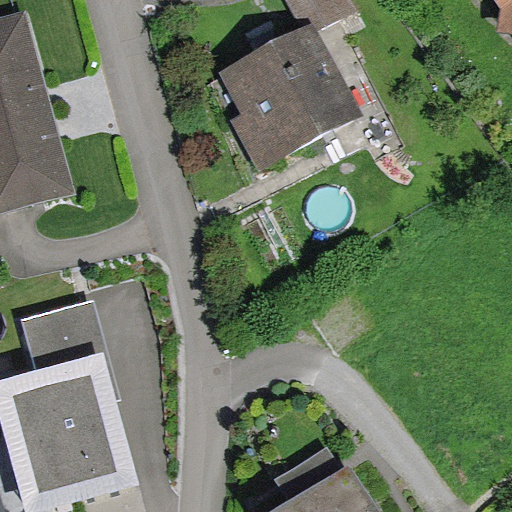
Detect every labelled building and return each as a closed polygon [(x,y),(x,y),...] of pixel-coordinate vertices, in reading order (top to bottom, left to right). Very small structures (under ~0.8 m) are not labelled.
[(327,24),(360,8),(356,0),(294,0),(311,33),(327,24)] [(0,210),(73,190),(25,17),(0,24),(0,210)] [(275,161),(372,111),(327,24),(311,33),(230,75),(275,161)] [(60,511),(130,494),(97,364),(0,388),(0,443),(17,511),(60,511)] [(283,511),(397,511),(367,461),(283,511)]
